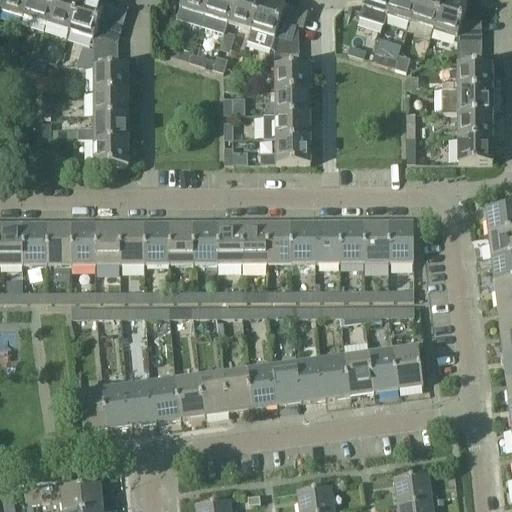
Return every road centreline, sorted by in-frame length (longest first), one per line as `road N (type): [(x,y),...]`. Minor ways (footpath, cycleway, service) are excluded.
road 1 (residential): [(153,511),(149,480),(168,455),(472,412)]
road 2 (residential): [(446,195),(472,412)]
road 3 (residential): [(146,200),(137,0)]
road 4 (residential): [(331,198),(326,0)]
road 5 (residential): [(146,200),(331,198)]
road 6 (residential): [(0,202),(146,200)]
